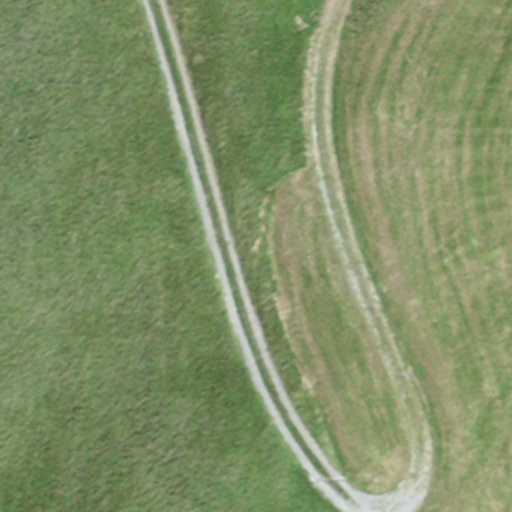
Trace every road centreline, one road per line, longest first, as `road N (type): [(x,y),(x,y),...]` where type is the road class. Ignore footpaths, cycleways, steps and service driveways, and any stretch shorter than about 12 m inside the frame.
road 1 (track): [(367,511),(336,493),(264,392),(154,0)]
road 2 (track): [(348,0),(323,59),(331,171),(434,454),(405,511)]
